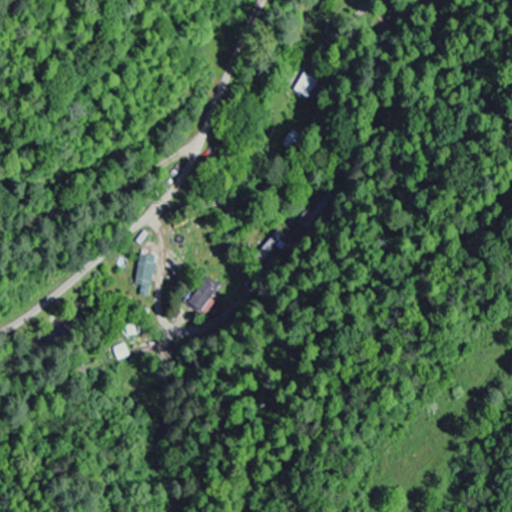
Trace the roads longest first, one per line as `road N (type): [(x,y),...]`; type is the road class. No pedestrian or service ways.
road 1 (residential): [(257,0),(192,161),(166,199),(66,287),(0,332)]
road 2 (residential): [(195,154),(179,154),(98,201),(0,235)]
